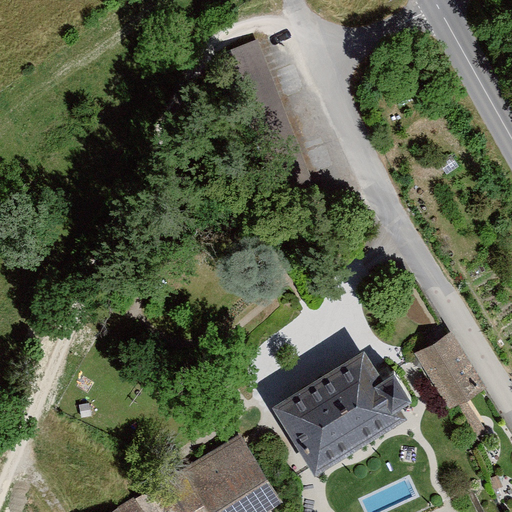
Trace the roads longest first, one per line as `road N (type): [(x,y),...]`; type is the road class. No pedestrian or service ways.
road 1 (residential): [(511,403),(374,182),(321,59),(425,0)]
road 2 (unknown): [(401,230),(349,277),(282,387)]
road 3 (tertiary): [(511,140),(434,0)]
